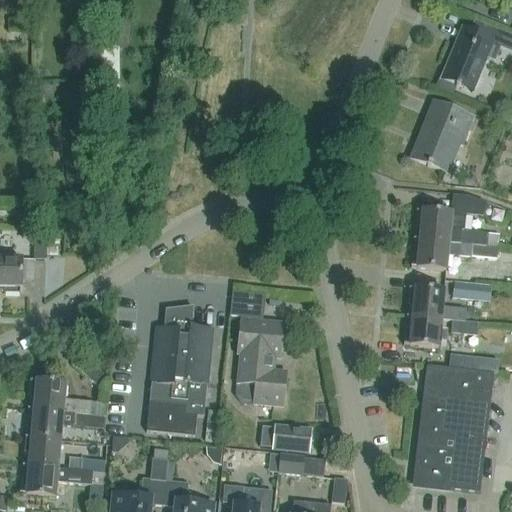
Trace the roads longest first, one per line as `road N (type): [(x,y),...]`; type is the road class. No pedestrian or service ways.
road 1 (residential): [(0,346),(27,337),(208,219),(317,186)]
road 2 (residential): [(371,511),(317,186)]
road 3 (residential): [(317,186),(391,0)]
